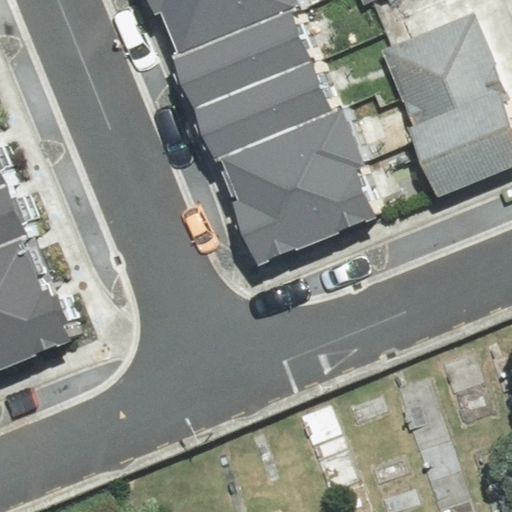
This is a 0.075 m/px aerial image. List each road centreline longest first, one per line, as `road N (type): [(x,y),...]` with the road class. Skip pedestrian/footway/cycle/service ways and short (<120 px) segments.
road 1 (residential): [(53,0),(204,383)]
road 2 (residential): [(511,261),(404,311),(204,383)]
road 3 (residential): [(204,383),(0,471)]
